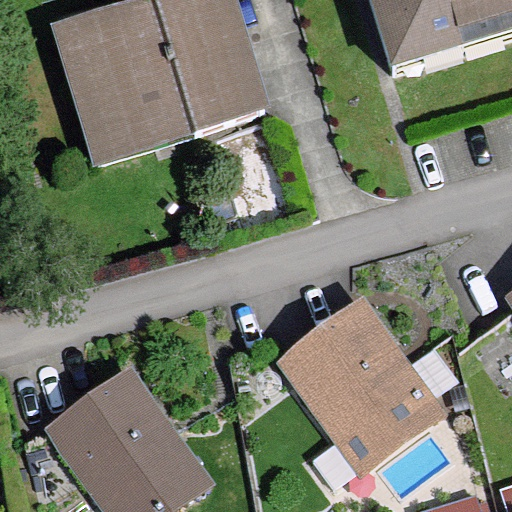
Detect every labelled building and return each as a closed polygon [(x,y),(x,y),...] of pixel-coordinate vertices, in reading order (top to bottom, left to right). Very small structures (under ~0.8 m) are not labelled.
[(86,177),(268,127),(256,87),(299,75),(278,0),(159,0),(46,32),(86,177)] [(511,0),(369,0),(393,79),(511,43),(511,0)] [(511,363),(511,295),(481,317),(511,363)] [(441,421),(353,304),(271,365),(359,482),(441,421)] [(180,511),(209,492),(125,377),(31,444),(80,511),(180,511)]
